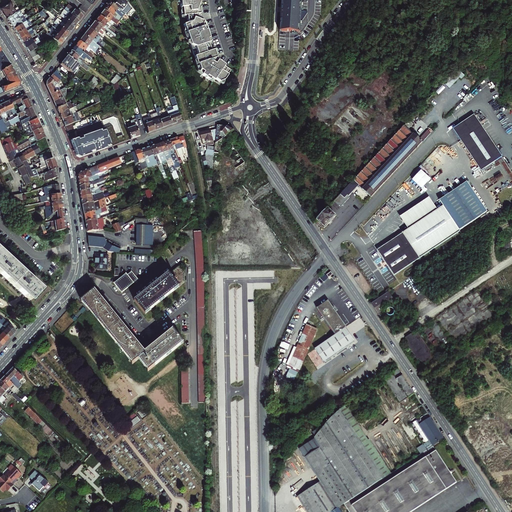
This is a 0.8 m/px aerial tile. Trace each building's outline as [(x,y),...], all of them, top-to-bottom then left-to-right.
[(116,10),(123,15),(126,17),(131,11),(126,4),(121,0),(119,2),(117,1),(112,6),(116,10)] [(179,0),(180,8),(182,7),(183,16),(186,16),(187,20),(188,23),(183,25),(196,64),(197,64),(199,70),(202,73),(200,75),(207,81),(209,80),(211,82),(213,80),(217,84),(222,82),(230,70),(213,59),(212,56),(214,56),(206,30),(205,26),(204,26),(203,22),(198,20),(197,14),(200,14),(198,2),(200,2),(199,0),(179,0)] [(300,0),(280,0),(279,16),(278,33),(299,35),(299,26),(306,15),(306,14),(300,13),(300,0)] [(10,3),(1,8),(7,19),(18,10),(19,10),(17,7),(14,9),(10,3)] [(109,3),(105,7),(113,14),(119,18),(120,19),(123,15),(116,10),(112,6),(109,3)] [(61,8),(65,11),(77,21),(81,16),(65,4),(61,8)] [(105,7),(102,11),(110,18),(112,19),(116,22),(119,18),(113,14),(105,7)] [(7,19),(10,24),(22,15),(18,10),(7,19)] [(73,25),(77,21),(65,11),(61,16),(63,18),(64,18),(66,20),(73,25)] [(110,18),(102,11),(98,17),(105,23),(106,24),(110,19),(111,20),(112,19),(110,18)] [(22,15),(10,24),(13,29),(25,21),(22,15)] [(98,17),(93,23),(100,29),(102,31),(104,29),(102,27),(105,23),(98,17)] [(56,18),(54,21),(57,25),(59,26),(60,27),(63,24),(60,21),(56,18)] [(63,24),(70,29),(73,25),(66,20),(64,18),(63,18),(62,19),(60,21),(63,24)] [(13,29),(16,34),(28,26),(25,21),(13,29)] [(88,30),(95,35),(100,29),(93,23),(92,24),(88,30)] [(61,29),(67,33),(70,29),(63,24),(60,27),(61,29)] [(57,25),(55,29),(57,31),(65,37),(67,33),(61,29),(60,27),(59,26),(57,25)] [(16,34),(19,38),(31,30),(28,26),(16,34)] [(31,30),(19,38),(22,43),(34,35),(31,30)] [(88,30),(83,36),(92,43),(93,42),(91,40),(95,35),(88,30)] [(65,37),(57,31),(54,35),(62,41),(63,38),(65,37)] [(22,43),(25,48),(37,39),(34,35),(22,43)] [(62,41),(54,35),(51,39),(54,41),(59,44),(62,41)] [(92,43),(83,36),(80,40),(78,42),(85,48),(89,43),(91,44),(92,43)] [(25,48),(28,53),(33,49),(40,44),(37,39),(25,48)] [(86,48),(85,48),(78,42),(74,47),(85,56),(87,54),(84,51),(86,48)] [(33,49),(28,53),(32,58),(34,62),(46,52),(48,49),(46,46),(36,53),(33,49)] [(84,58),(85,56),(74,47),(70,52),(79,58),(80,56),(84,58)] [(77,60),(79,58),(70,52),(66,57),(77,65),(80,67),(81,65),(80,64),(81,63),(77,60)] [(70,74),(77,65),(66,57),(66,58),(59,66),(70,74)] [(0,76),(3,82),(13,77),(8,68),(7,66),(0,70),(0,76)] [(461,79),(465,75),(458,68),(443,82),(449,88),(460,78),(461,79)] [(13,77),(3,82),(4,85),(0,86),(0,93),(14,87),(16,83),(13,77)] [(93,77),(86,86),(86,87),(92,91),(99,81),(93,77)] [(50,91),(51,95),(57,92),(55,87),(57,83),(50,78),(47,81),(47,85),(50,91)] [(51,95),(54,102),(64,97),(67,96),(64,89),(57,92),(51,95)] [(20,100),(25,98),(22,92),(7,99),(12,107),(12,109),(17,107),(15,104),(17,103),(16,102),(20,100)] [(54,102),(56,108),(66,104),(67,103),(64,97),(54,102)] [(19,112),(29,107),(25,98),(20,100),(22,104),(17,107),(19,112)] [(173,124),(176,123),(175,121),(179,120),(176,111),(177,111),(172,98),(168,100),(170,107),(165,109),(167,113),(171,125),(173,124)] [(56,108),(59,114),(72,108),(81,103),(80,101),(71,105),(67,106),(66,104),(56,108)] [(71,115),(61,120),(64,126),(102,110),(99,102),(95,104),(85,109),(87,114),(75,118),(73,114),(71,115)] [(171,125),(167,113),(159,116),(158,112),(159,111),(158,107),(156,108),(155,104),(153,105),(156,113),(161,128),(171,125)] [(22,123),(23,122),(21,119),(24,117),(26,121),(34,117),(29,107),(19,112),(17,113),(18,116),(17,117),(14,118),(16,122),(18,121),(20,124),(22,123)] [(59,114),(61,120),(71,115),(69,112),(73,110),(72,108),(59,114)] [(161,128),(156,113),(148,115),(154,131),(161,128)] [(154,131),(148,115),(148,114),(146,115),(147,117),(142,119),(146,133),(154,131)] [(475,114),(454,129),(459,136),(462,140),(482,171),(503,157),(475,114)] [(34,117),(26,121),(23,122),(22,123),(24,127),(27,126),(36,122),(34,118),(34,117)] [(129,139),(138,136),(132,120),(129,121),(130,125),(131,125),(132,126),(125,129),(129,139)] [(411,120),(406,125),(395,137),(364,170),(347,188),(344,191),(341,194),(338,197),(336,200),(338,203),(341,205),(342,206),(345,203),(348,200),(351,196),(350,195),(359,185),(371,196),(423,141),(410,129),(415,124),(411,120)] [(27,126),(29,131),(38,126),(36,122),(27,126)] [(223,137),(226,135),(234,130),(227,126),(224,126),(217,125),(217,129),(215,142),(217,140),(219,135),(221,135),(222,136),(223,137)] [(32,136),(40,132),(39,128),(38,126),(29,131),(24,133),(25,135),(30,132),(32,136)] [(103,126),(69,140),(76,157),(80,158),(111,146),(103,126)] [(206,146),(215,145),(211,131),(208,131),(200,133),(203,145),(206,144),(206,146)] [(43,137),(40,132),(32,136),(32,137),(33,138),(32,139),(34,141),(37,140),(43,137)] [(10,136),(0,140),(0,141),(1,145),(4,153),(9,151),(9,150),(10,150),(7,144),(13,142),(12,140),(10,136)] [(186,143),(184,139),(184,136),(178,138),(180,144),(183,144),(184,148),(187,147),(186,143)] [(179,155),(186,152),(184,148),(183,144),(180,144),(178,138),(175,139),(170,140),(174,151),(177,150),(179,155)] [(174,151),(170,140),(168,141),(165,142),(173,163),(178,161),(174,151)] [(175,167),(173,163),(165,142),(163,143),(160,144),(167,162),(173,178),(178,176),(175,167)] [(34,143),(29,146),(33,154),(38,151),(34,143)] [(167,162),(160,144),(158,144),(155,145),(159,155),(163,164),(167,162)] [(158,155),(159,155),(155,145),(153,146),(151,147),(158,164),(160,172),(163,170),(158,155)] [(24,148),(28,156),(33,154),(29,146),(24,148)] [(158,164),(151,147),(146,148),(141,150),(148,168),(158,164)] [(212,166),(214,148),(206,147),(205,155),(205,157),(206,161),(208,169),(212,169),(212,166)] [(25,158),(28,156),(24,148),(18,151),(19,152),(19,153),(20,154),(22,159),(23,159),(25,158)] [(10,150),(9,150),(9,151),(4,153),(6,156),(8,161),(9,160),(13,158),(10,151),(11,151),(11,150),(10,150)] [(148,168),(141,150),(138,151),(135,152),(140,164),(142,168),(146,167),(146,168),(148,168)] [(18,151),(14,154),(15,156),(17,159),(19,162),(20,165),(21,167),(26,165),(23,160),(22,159),(20,154),(19,153),(18,151)] [(140,164),(135,152),(132,153),(136,166),(140,164)] [(9,160),(8,161),(8,162),(10,166),(14,164),(16,168),(23,184),(28,182),(27,177),(21,167),(20,165),(17,159),(15,156),(13,158),(9,160)] [(100,172),(108,169),(121,164),(118,158),(80,173),(79,174),(78,175),(79,181),(96,175),(100,173),(100,172)] [(46,170),(52,168),(55,167),(53,162),(44,165),(45,168),(46,170)] [(26,165),(21,167),(27,177),(32,176),(36,174),(34,169),(33,168),(29,170),(27,167),(26,166),(26,165)] [(42,178),(42,180),(54,176),(52,168),(46,170),(47,171),(40,173),(41,176),(42,178)] [(98,181),(96,175),(79,181),(80,185),(80,187),(98,181)] [(104,178),(98,181),(80,187),(81,189),(81,192),(97,187),(96,184),(105,181),(104,178)] [(3,185),(4,188),(10,186),(8,183),(7,179),(1,182),(3,185)] [(443,205),(460,230),(487,212),(467,182),(440,199),(443,205)] [(49,184),(45,186),(46,194),(47,194),(49,194),(57,193),(56,183),(49,184)] [(99,187),(97,187),(81,192),(82,195),(82,198),(103,191),(106,191),(105,188),(101,189),(100,189),(99,187)] [(83,201),(83,205),(93,203),(105,199),(104,197),(105,196),(103,191),(82,198),(83,201)] [(148,201),(153,199),(151,191),(145,193),(148,201)] [(21,200),(19,192),(7,195),(10,202),(21,200)] [(38,201),(43,201),(59,199),(58,192),(57,193),(49,194),(47,194),(46,194),(43,195),(37,195),(38,201)] [(400,216),(408,228),(438,209),(430,197),(400,216)] [(59,199),(43,201),(43,204),(36,207),(37,209),(41,207),(41,206),(59,204),(59,199)] [(84,210),(85,214),(94,212),(105,208),(108,207),(105,199),(93,203),(83,205),(84,210)] [(338,203),(336,200),(333,202),(331,205),(329,207),(334,211),(336,209),(338,207),(341,205),(338,203)] [(59,204),(41,206),(41,207),(42,213),(47,213),(47,215),(52,210),(60,209),(59,204)] [(408,228),(377,249),(385,262),(394,276),(461,232),(460,230),(443,205),(438,209),(408,228)] [(94,212),(85,214),(85,218),(86,222),(97,220),(98,220),(97,215),(101,214),(100,212),(102,211),(102,213),(106,211),(105,208),(94,212)] [(328,208),(318,219),(326,227),(337,215),(328,208)] [(54,215),(54,221),(64,219),(63,216),(63,211),(56,212),(53,214),(54,215)] [(97,220),(86,222),(86,227),(87,232),(99,231),(102,230),(100,219),(98,220),(97,220)] [(119,223),(113,225),(115,232),(116,233),(122,231),(120,227),(119,223)] [(148,226),(136,226),(135,245),(153,245),(153,226),(148,226)] [(89,246),(103,248),(109,252),(121,253),(121,249),(113,247),(107,243),(105,239),(92,237),(88,237),(89,246)] [(1,252),(0,252),(0,274),(30,302),(42,288),(1,252)] [(96,260),(96,263),(97,263),(97,268),(108,269),(108,255),(96,255),(96,260)] [(184,274),(184,273),(182,271),(179,267),(170,274),(179,286),(184,282),(184,274)] [(138,280),(139,280),(131,271),(127,274),(126,273),(114,283),(114,282),(114,283),(122,293),(122,292),(134,283),(136,281),(138,280)] [(159,281),(157,283),(158,283),(147,292),(146,292),(145,293),(143,294),(144,295),(135,301),(134,301),(145,315),(146,314),(145,313),(179,286),(180,287),(179,286),(170,274),(169,273),(169,274),(161,281),(161,280),(159,281)] [(116,315),(115,315),(115,314),(113,313),(111,311),(104,302),(104,301),(103,300),(102,298),(101,299),(95,291),(95,290),(81,301),(82,301),(85,305),(89,309),(133,363),(132,364),(139,359),(145,354),(138,345),(139,344),(137,342),(137,341),(136,342),(127,330),(126,328),(125,327),(124,328),(115,316),(116,315)] [(371,304),(380,317),(383,315),(381,313),(395,303),(388,293),(371,304)] [(328,300),(317,308),(335,334),(346,327),(336,313),(328,300)] [(0,316),(0,324),(12,336),(14,334),(16,332),(9,325),(2,318),(0,316)] [(12,336),(0,324),(0,330),(2,333),(8,339),(10,337),(12,336)] [(317,329),(307,324),(289,363),(299,368),(317,329)] [(350,335),(345,328),(315,349),(324,362),(355,341),(350,335)] [(165,337),(154,346),(153,347),(149,350),(145,354),(139,359),(148,370),(148,371),(184,343),(173,329),(174,330),(168,335),(167,334),(166,335),(165,336),(164,336),(165,337)] [(7,341),(8,339),(2,333),(0,330),(0,338),(5,343),(7,341)] [(432,358),(419,340),(417,337),(415,334),(410,337),(408,335),(402,339),(405,343),(403,344),(409,352),(415,360),(416,360),(421,365),(432,358)] [(315,349),(308,354),(317,367),(324,362),(315,349)] [(10,380),(18,388),(22,384),(19,382),(23,377),(14,367),(10,372),(5,376),(10,380)] [(289,368),(285,376),(294,380),(298,372),(289,368)] [(414,394),(398,369),(384,378),(400,403),(414,394)] [(18,388),(10,380),(5,376),(4,378),(2,380),(14,393),(18,388)] [(14,393),(2,380),(0,381),(0,386),(3,390),(9,396),(11,394),(13,396),(15,394),(14,393)] [(3,390),(0,386),(0,392),(7,399),(10,396),(9,396),(3,390)] [(7,399),(0,392),(0,402),(7,409),(12,404),(11,403),(7,399)] [(16,400),(22,406),(25,403),(19,398),(16,400)] [(54,433),(30,408),(26,412),(50,437),(54,433)] [(343,408),(337,411),(355,438),(361,435),(352,421),(343,408)] [(303,454),(339,507),(344,504),(382,479),(355,438),(337,411),(327,421),(318,431),(311,441),(303,454)] [(124,420),(125,421),(135,413),(134,412),(124,420)] [(135,413),(125,421),(126,423),(137,415),(135,413)] [(138,417),(130,423),(132,427),(140,420),(138,417)] [(437,430),(430,418),(419,425),(433,446),(443,439),(441,435),(437,430)] [(54,433),(50,437),(49,439),(53,443),(59,438),(54,433)] [(449,472),(432,446),(382,479),(344,504),(349,511),(410,511),(433,497),(456,482),(451,474),(451,473),(450,472),(449,472)] [(5,477),(14,485),(17,482),(16,482),(18,480),(16,479),(17,478),(18,477),(19,478),(22,475),(12,465),(8,469),(10,471),(5,477)] [(36,472),(31,478),(35,482),(35,483),(33,485),(34,486),(40,492),(44,488),(45,489),(49,484),(46,481),(45,481),(36,472)] [(5,477),(4,475),(0,479),(0,489),(4,493),(7,490),(9,492),(12,488),(15,485),(14,485),(5,477)] [(297,497),(306,511),(331,511),(335,510),(317,484),(297,497)]
